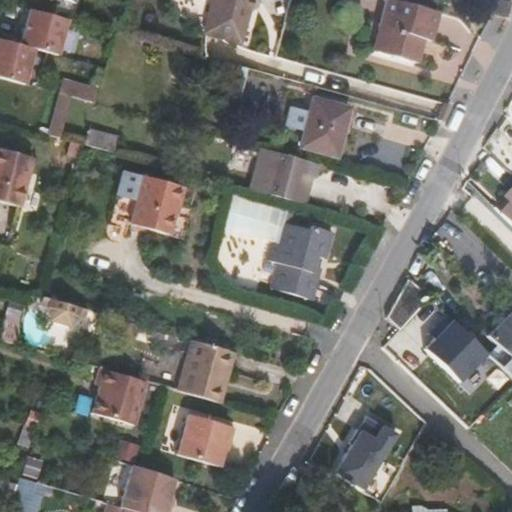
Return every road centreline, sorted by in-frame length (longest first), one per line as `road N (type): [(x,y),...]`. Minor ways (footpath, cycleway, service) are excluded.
road 1 (residential): [(351,330),(511,38)]
road 2 (residential): [(351,330),(511,485)]
road 3 (residential): [(245,511),(351,330)]
